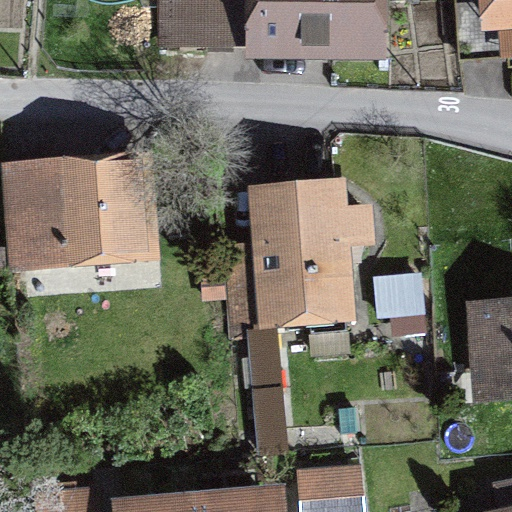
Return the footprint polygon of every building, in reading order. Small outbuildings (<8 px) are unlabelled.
[(153,0),(153,44),(236,45),(382,48),(383,0),(153,0)] [(511,0),(466,0),(468,24),(494,22),(496,52),(511,51),(511,0)] [(145,140),(0,151),(0,177),(7,265),(154,254),(145,140)] [(334,171),(245,179),(250,244),(229,246),(246,452),(272,450),(261,321),(348,313),(342,245),(372,243),(368,198),(336,200),(334,171)] [(374,278),(378,317),(420,314),(417,274),(374,278)] [(511,305),(445,307),(446,403),(511,402),(511,305)] [(369,511),(365,461),(297,468),(300,511),(369,511)] [(101,511),(99,486),(29,492),(30,511),(101,511)] [(511,511),(511,497),(476,505),(477,511),(511,511)]
